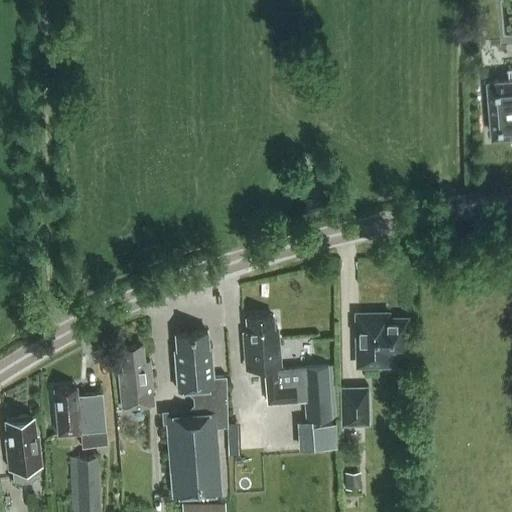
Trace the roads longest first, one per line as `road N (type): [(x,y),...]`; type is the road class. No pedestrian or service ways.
road 1 (tertiary): [(0,373),(104,312),(198,274),(511,193)]
road 2 (track): [(53,339),(46,0)]
